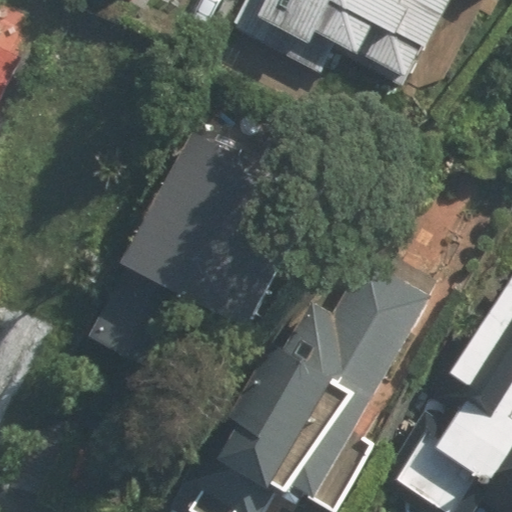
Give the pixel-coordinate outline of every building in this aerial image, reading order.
[(269,0),(257,25),(334,66),(347,41),(431,86),(470,14),(482,20),(492,0),(269,0)] [(0,94),(19,55),(0,45),(0,94)] [(314,195),(191,141),(135,267),(259,321),(314,195)] [(235,456),(321,506),(437,305),(351,255),(235,456)] [(160,322),(117,298),(97,333),(140,357),(160,322)] [(511,301),(461,379),(481,391),(445,446),(427,435),(399,481),(451,511),(466,511),(485,482),(511,499),(511,301)] [(274,511),(278,507),(219,472),(195,511),(274,511)]
